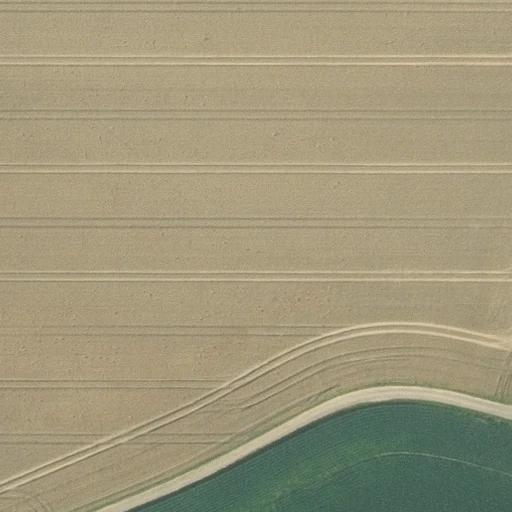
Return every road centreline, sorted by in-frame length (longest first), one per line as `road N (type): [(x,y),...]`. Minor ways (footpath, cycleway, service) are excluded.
road 1 (secondary): [(83,511),(397,293),(511,33)]
road 2 (unclassified): [(511,412),(434,394),(355,396),(113,511)]
